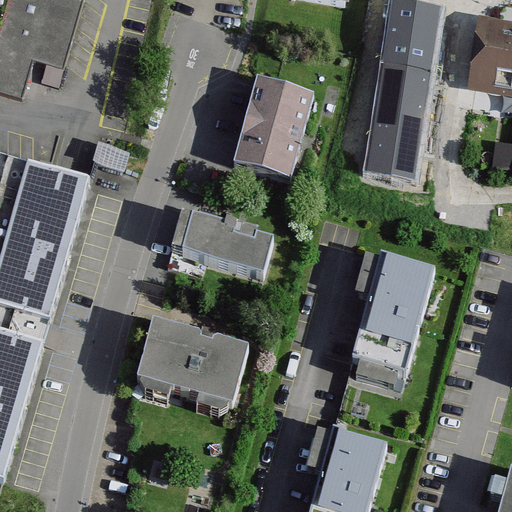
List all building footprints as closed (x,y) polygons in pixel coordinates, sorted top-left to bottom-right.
[(0,0),(0,96),(22,103),(32,62),(64,71),(85,5),(66,0),(0,0)] [(284,0),(349,11),(351,0),(284,0)] [(442,7),(396,0),(390,0),(363,168),(415,176),(442,7)] [(511,29),(480,25),(471,97),(511,103),(511,29)] [(291,184),(314,99),(258,84),(235,169),(291,184)] [(101,140),(94,160),(124,170),(131,150),(101,140)] [(511,151),(494,149),(492,171),(511,173),(511,151)] [(0,485),(4,487),(90,186),(0,160),(0,485)] [(269,287),(281,245),(177,218),(166,260),(269,287)] [(405,379),(433,277),(383,263),(354,365),(405,379)] [(233,408),(248,349),(153,326),(138,384),(233,408)] [(368,511),(386,450),(335,436),(312,511),(368,511)] [(511,511),(511,475),(502,511),(511,511)]
